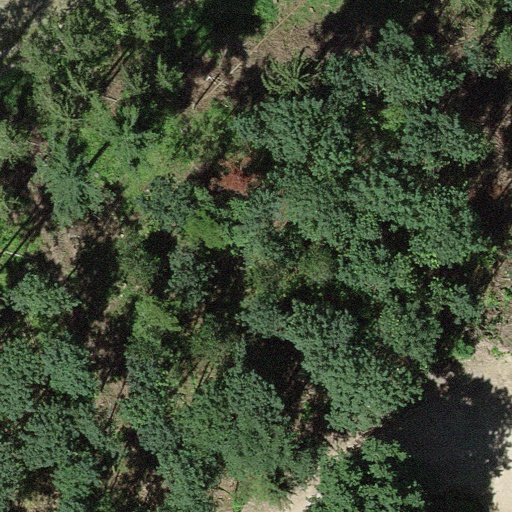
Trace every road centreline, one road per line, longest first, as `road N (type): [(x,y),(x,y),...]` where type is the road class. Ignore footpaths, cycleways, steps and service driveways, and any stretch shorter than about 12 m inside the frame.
road 1 (track): [(468,0),(401,3),(109,63),(0,106)]
road 2 (track): [(157,511),(511,356)]
road 3 (track): [(491,359),(483,511)]
